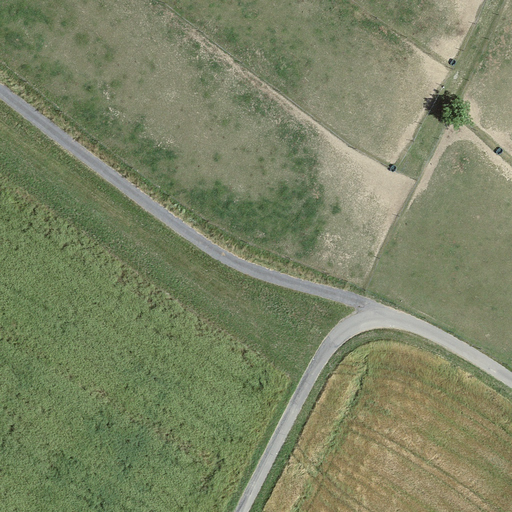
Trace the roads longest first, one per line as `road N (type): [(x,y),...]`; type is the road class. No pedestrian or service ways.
road 1 (track): [(386,318),(355,297),(231,259),(0,85)]
road 2 (track): [(242,511),(332,345),(356,325),(386,318),(446,340),(511,387)]
